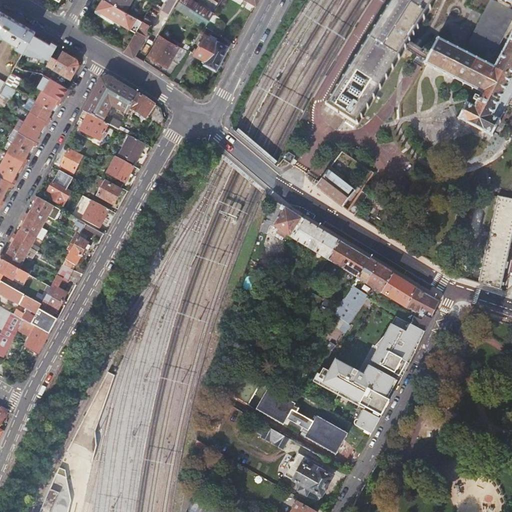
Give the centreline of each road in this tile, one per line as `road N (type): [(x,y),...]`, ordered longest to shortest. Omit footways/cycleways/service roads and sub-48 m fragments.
road 1 (residential): [(24,405),(172,136),(203,119)]
road 2 (residential): [(203,119),(292,193),(453,289)]
road 3 (residential): [(340,511),(428,355),(453,289)]
road 4 (residential): [(0,233),(102,51)]
road 5 (residential): [(272,0),(203,119)]
road 6 (residential): [(102,51),(203,119)]
